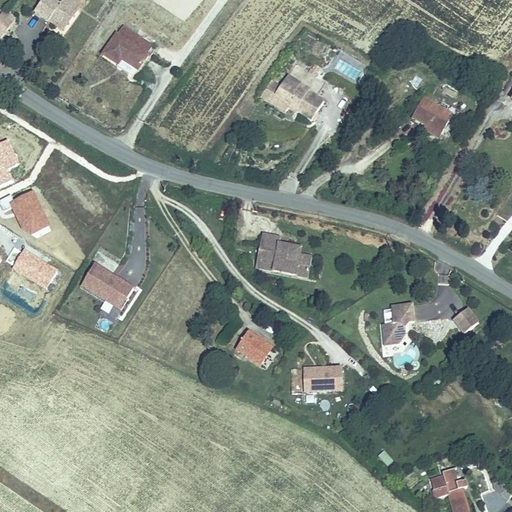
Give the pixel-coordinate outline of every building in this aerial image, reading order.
[(80,11),(65,0),(62,4),(56,0),(44,0),(38,9),(52,19),(55,16),(69,27),(80,11)] [(74,0),(65,0),(80,11),(84,7),(74,0)] [(7,8),(0,17),(0,32),(4,35),(19,17),(7,8)] [(55,16),(52,19),(66,30),(69,27),(55,16)] [(121,26),(116,33),(148,54),(153,46),(121,26)] [(148,54),(116,33),(103,53),(118,63),(122,58),(138,69),(148,54)] [(138,69),(122,58),(118,63),(117,66),(133,76),(138,69)] [(413,74),(409,84),(417,88),(422,78),(413,74)] [(282,86),(272,102),(286,111),(291,103),(299,108),(298,111),(313,120),(324,101),(308,92),(309,90),(300,85),(298,90),(291,91),(282,86)] [(427,128),(428,129),(436,128),(443,132),(455,112),(427,96),(415,117),(427,124),(427,128)] [(286,111),(272,102),(268,108),(283,115),(286,111)] [(313,254),(301,251),(292,249),(294,244),(280,241),(281,234),(265,231),(260,257),(276,260),(275,267),(308,275),(313,254)] [(259,263),(275,267),(276,260),(260,257),(259,263)] [(93,262),(79,287),(120,310),(134,285),(93,262)] [(109,312),(111,305),(103,302),(101,309),(109,312)] [(416,305),(395,306),(396,324),(385,325),(387,342),(394,341),(395,344),(404,344),(411,335),(411,328),(408,326),(410,323),(418,323),(416,305)] [(457,320),(467,335),(481,325),(471,310),(457,320)] [(238,350),(261,366),(273,348),(250,332),(238,350)] [(305,391),(343,390),(343,368),(304,368),(305,391)] [(303,397),(303,405),(314,405),(314,397),(303,397)] [(385,467),(393,462),(385,450),(377,455),(385,467)] [(443,471),(444,475),(447,486),(436,490),(433,490),(435,498),(449,494),(454,511),(469,511),(462,488),(470,487),(464,466),(443,471)] [(447,486),(444,475),(432,479),(436,490),(447,486)] [(511,495),(511,494),(495,480),(492,483),(494,489),(507,501),(511,495)]
